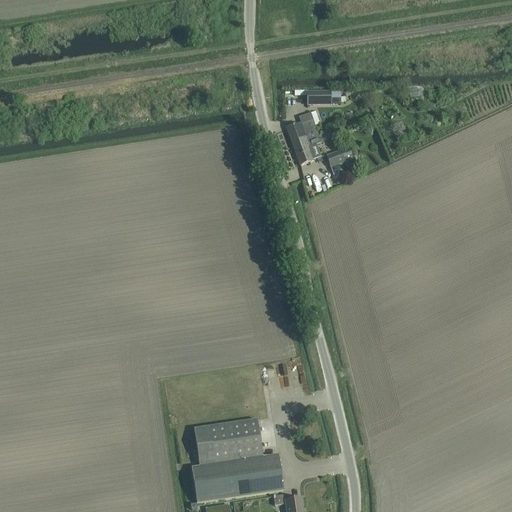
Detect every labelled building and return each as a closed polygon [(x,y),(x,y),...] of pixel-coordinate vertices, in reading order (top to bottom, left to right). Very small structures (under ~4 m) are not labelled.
[(350,89),(339,93),(343,103),(354,98),(350,89)] [(331,105),(331,93),(307,93),(308,106),(331,105)] [(287,129),(293,145),(318,136),(312,120),(287,129)] [(318,136),(293,145),(300,166),(312,162),(311,161),(314,160),(310,147),(335,138),(332,130),(318,136)] [(352,160),(348,149),(326,157),(330,168),(352,160)] [(193,431),(199,468),(191,469),(196,505),(284,492),(279,456),(263,458),(257,421),(193,431)] [(287,495),(277,497),(273,498),(274,507),(285,505),(286,511),(303,511),(301,499),(285,502),(285,496),(287,496),(287,495)]
